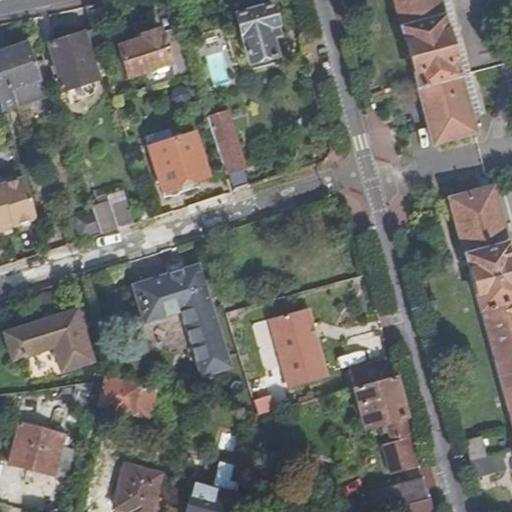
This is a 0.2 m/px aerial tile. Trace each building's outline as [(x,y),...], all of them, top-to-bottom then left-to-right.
[(474,134),(469,116),(436,0),(394,0),(434,145),(474,134)] [(436,0),(469,116),(479,113),(447,0),(436,0)] [(237,18),(250,66),(279,58),(274,39),(281,37),(274,8),(237,18)] [(100,54),(93,31),(51,45),(65,91),(98,81),(91,57),(100,54)] [(144,40),(119,47),(129,80),(172,66),(161,31),(143,36),(144,40)] [(30,44),(0,53),(0,101),(3,112),(47,98),(30,44)] [(220,53),(208,57),(216,82),(228,78),(220,53)] [(228,113),(209,119),(226,174),(245,169),(228,113)] [(189,183),(208,177),(195,135),(149,149),(165,199),(192,190),(189,183)] [(0,232),(1,233),(0,230),(11,227),(12,229),(37,221),(25,181),(0,188),(1,192),(0,192),(0,232)] [(450,201),(511,424),(511,262),(492,190),(450,201)] [(109,203),(117,230),(133,225),(124,199),(109,203)] [(107,233),(117,230),(109,203),(91,208),(92,211),(100,235),(107,233)] [(100,235),(92,211),(73,216),(80,242),(100,235)] [(182,313),(203,377),(230,369),(198,269),(134,289),(145,325),(182,313)] [(269,321),(289,389),(329,377),(309,309),(269,321)] [(62,377),(94,367),(76,313),(8,333),(4,340),(10,359),(18,363),(54,353),(62,377)] [(249,328),(232,334),(261,418),(261,419),(277,414),(265,378),(268,377),(256,341),(253,342),(249,328)] [(341,374),(346,393),(355,390),(396,378),(391,359),(341,374)] [(391,472),(419,464),(396,378),(355,390),(366,429),(387,423),(393,445),(384,448),(391,472)] [(153,426),(160,398),(129,387),(129,388),(116,385),(106,382),(99,409),(153,426)] [(54,477),(64,438),(19,426),(9,466),(54,477)] [(481,437),(466,441),(472,461),(486,457),(481,437)] [(472,461),(476,477),(504,469),(500,454),(486,457),(472,461)] [(150,511),(156,493),(160,480),(125,470),(114,511),(150,511)] [(376,511),(389,511),(398,510),(429,501),(423,479),(371,493),(376,511)] [(188,511),(233,511),(239,495),(197,483),(188,511)] [(150,511),(166,511),(170,497),(156,493),(150,511)] [(432,511),(429,501),(398,510),(398,511),(432,511)]
